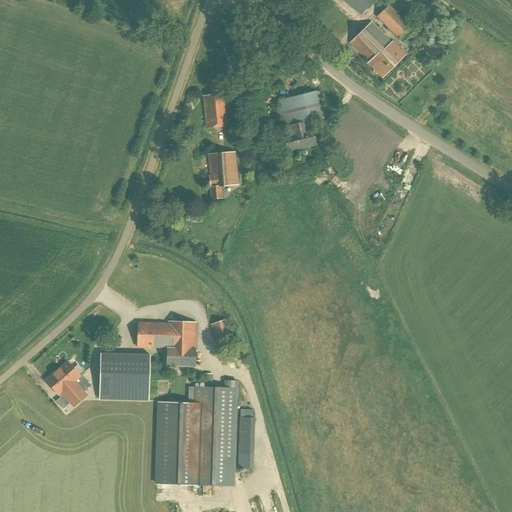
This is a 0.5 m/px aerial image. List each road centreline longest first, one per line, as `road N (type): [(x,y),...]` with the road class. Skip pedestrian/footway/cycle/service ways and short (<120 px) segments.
road 1 (unclassified): [(0,381),(108,275),(208,0)]
road 2 (track): [(126,231),(190,257),(236,298),(305,511)]
road 3 (unclassified): [(511,188),(335,75),(239,0)]
